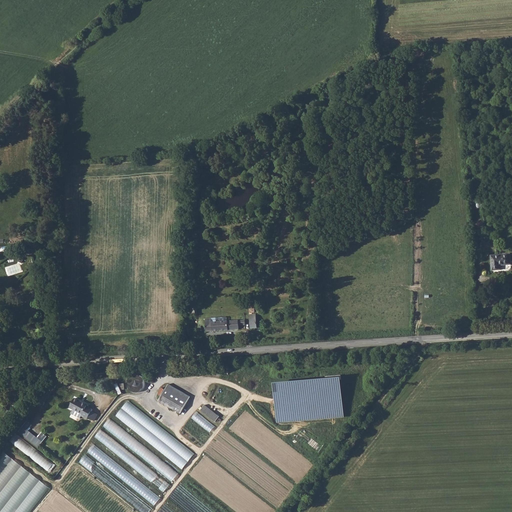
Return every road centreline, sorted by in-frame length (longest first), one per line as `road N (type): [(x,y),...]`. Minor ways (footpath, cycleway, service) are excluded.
road 1 (secondary): [(0,366),(511,333)]
road 2 (track): [(431,338),(293,511)]
road 3 (track): [(128,0),(0,111)]
